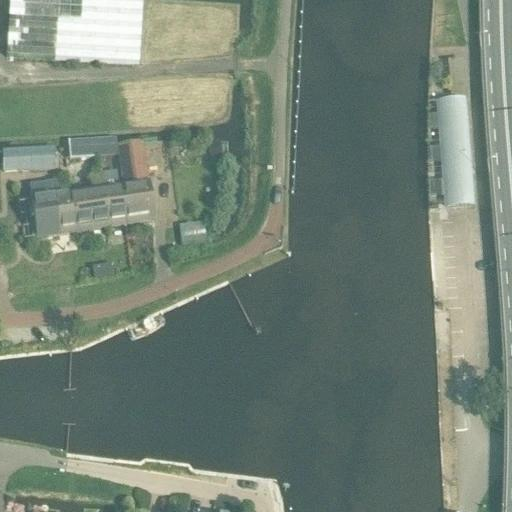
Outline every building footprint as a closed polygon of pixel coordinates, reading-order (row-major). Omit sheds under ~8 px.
[(66,63),(138,67),(142,2),(100,0),(9,0),(6,60),(66,63)] [(511,0),(484,0),(484,2),(484,29),(490,128),(511,126),(511,0)] [(509,403),(510,427),(511,427),(511,126),(490,128),(490,135),(491,151),(496,206),(498,225),(502,272),(503,288),(505,317),(506,332),(508,363),(508,371),(509,403)] [(210,158),(220,157),(219,143),(209,144),(210,158)] [(122,188),(119,189),(125,227),(153,223),(144,163),(141,146),(117,149),(122,188)] [(112,148),(94,149),(95,161),(96,161),(113,160),(112,148)] [(94,149),(70,150),(70,163),(96,161),(95,161),(94,149)] [(53,152),(17,154),(17,156),(18,172),(54,170),(53,153),(53,152)] [(98,177),(100,191),(106,230),(125,227),(119,189),(117,175),(98,177)] [(40,187),(30,188),(32,201),(31,201),(37,241),(47,239),(58,237),(76,235),(70,195),(68,182),(50,185),(40,187)] [(70,195),(76,234),(106,230),(100,191),(70,195)] [(97,269),(92,270),(94,279),(103,277),(102,272),(97,269)]
